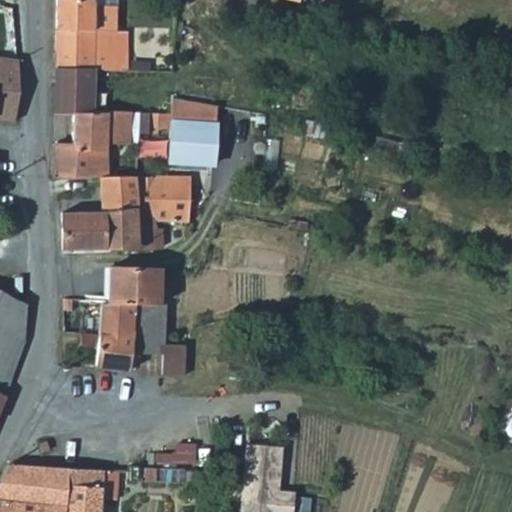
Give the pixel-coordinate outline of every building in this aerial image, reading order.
[(92,2),(91,0),(53,0),(53,67),(92,68),(115,68),(115,30),(115,3),(92,2)] [(0,55),(9,58),(20,7),(0,3),(0,55)] [(126,30),(115,30),(115,68),(126,68),(126,30)] [(21,95),(20,60),(9,58),(0,55),(0,114),(17,117),(21,95)] [(98,174),(104,174),(103,112),(91,112),(92,68),(53,67),(52,112),(69,112),(69,142),(50,141),(50,173),(98,174)] [(218,121),(170,117),(167,160),(215,164),(218,121)] [(157,218),(165,218),(187,218),(188,175),(104,174),(98,174),(98,210),(157,210),(157,218)] [(60,248),(155,247),(156,229),(164,229),(165,218),(157,218),(157,210),(98,210),(59,210),(60,248)] [(161,267),(109,263),(106,300),(134,302),(136,302),(158,303),(161,267)] [(19,295),(0,285),(0,317),(5,321),(19,295)] [(19,295),(5,321),(27,334),(31,302),(19,295)] [(96,334),(95,347),(94,366),(127,368),(134,302),(106,300),(64,297),(63,308),(98,311),(96,334)] [(130,368),(131,350),(136,302),(134,302),(127,368),(130,368)] [(136,302),(131,350),(160,353),(161,342),(164,303),(158,303),(136,302)] [(0,317),(0,389),(10,395),(27,334),(5,321),(0,317)] [(62,332),(62,344),(95,347),(96,334),(62,332)] [(161,342),(160,353),(159,374),(180,376),(183,344),(161,342)] [(0,418),(10,395),(0,389),(0,418)] [(239,440),(233,511),(288,511),(290,488),(273,486),(277,443),(239,440)] [(99,511),(102,491),(103,467),(68,465),(9,461),(0,479),(0,511),(99,511)] [(129,463),(129,469),(129,478),(176,481),(176,475),(181,475),(181,481),(197,480),(197,466),(129,463)] [(119,468),(103,467),(102,491),(116,493),(119,468)]
